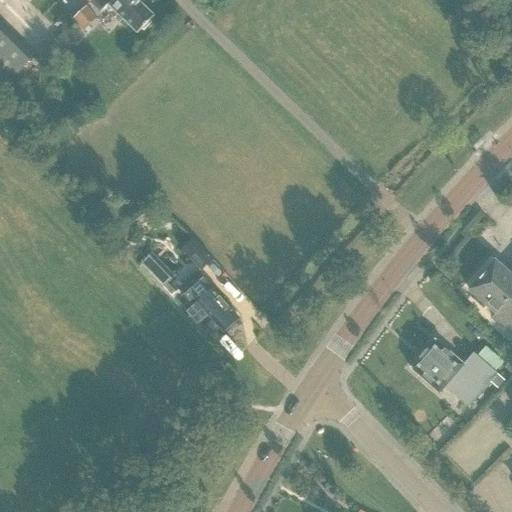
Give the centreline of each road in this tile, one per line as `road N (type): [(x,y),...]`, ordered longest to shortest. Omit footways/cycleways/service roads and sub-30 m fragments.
road 1 (tertiary): [(315,384),(408,260),(511,143)]
road 2 (residential): [(437,511),(315,384)]
road 3 (tertiary): [(240,511),(315,384)]
